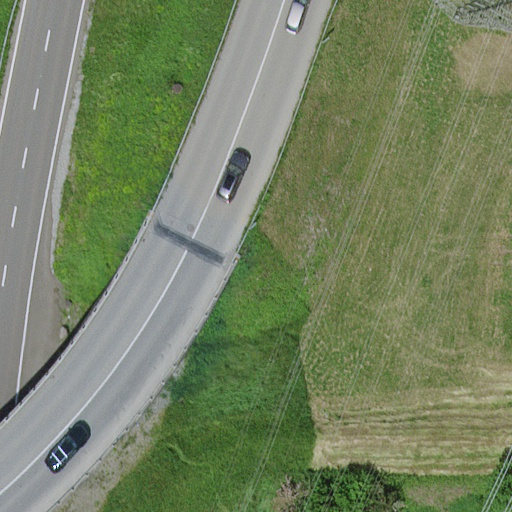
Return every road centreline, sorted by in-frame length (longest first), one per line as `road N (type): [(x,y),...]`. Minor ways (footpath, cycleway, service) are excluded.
road 1 (tertiary): [(0,500),(106,380),(190,246),(285,0)]
road 2 (unclassified): [(51,0),(0,311)]
